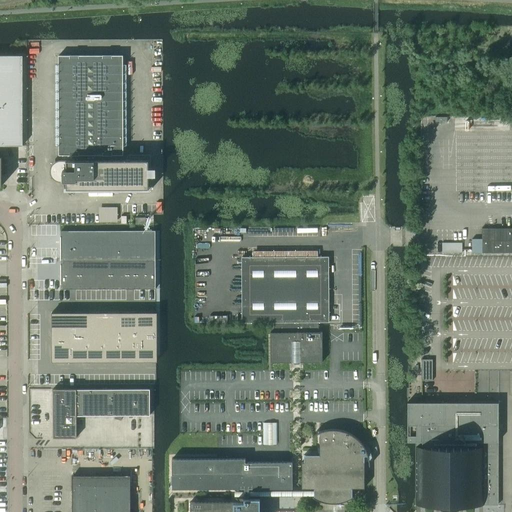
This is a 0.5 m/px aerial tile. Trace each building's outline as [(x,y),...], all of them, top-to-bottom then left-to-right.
[(0,156),(0,145),(23,146),(23,55),(12,55),(0,55),(0,185),(2,186),(2,156),(0,156)] [(63,181),(67,181),(67,189),(75,189),(75,191),(149,191),(149,188),(149,160),(122,160),(122,155),(123,155),(123,55),(59,55),(59,155),(62,155),(62,161),(61,161),(59,162),(58,162),(56,162),(56,163),(54,164),(53,165),(52,166),(52,167),(51,168),(51,169),(51,170),(51,171),(51,172),(51,173),(51,174),(51,175),(52,176),(53,177),(54,178),(54,179),(55,180),(56,180),(57,180),(58,181),(59,181),(60,181),(61,181),(62,181),(63,181)] [(136,215),(136,224),(154,224),(154,215),(136,215)] [(472,239),(472,253),(511,252),(511,228),(482,228),(482,239),(472,239)] [(155,289),(155,230),(154,230),(61,231),(61,289),(155,289)] [(274,323),(274,332),(270,332),(270,362),(294,362),(294,365),(298,365),(298,362),(322,362),(322,332),(318,332),(318,323),(329,323),(329,257),(241,257),(242,323),(274,323)] [(157,361),(156,312),(52,313),(52,362),(157,361)] [(421,359),(421,381),(432,381),(432,359),(421,359)] [(76,389),(53,389),(53,438),(77,438),(76,416),(150,415),(150,389),(76,389)] [(416,446),(415,505),(428,505),(440,505),(440,507),(439,508),(441,509),(443,509),(445,510),(447,510),(450,510),(452,510),(454,510),(456,509),(458,509),(460,508),(459,507),(459,505),(471,505),(484,505),(498,505),(498,402),(407,402),(407,442),(416,442),(416,446)] [(314,488),(314,497),(313,496),(312,497),(315,499),(318,500),(321,501),(324,502),(327,503),(330,503),(333,503),(336,503),(339,503),(342,502),(345,501),(348,500),(350,498),(353,497),(353,496),(352,496),(352,488),(364,488),(364,456),(367,456),(368,456),(367,452),(365,450),(364,447),(362,444),(360,441),(358,439),(355,437),(352,435),(350,434),(347,432),(344,431),(340,430),(337,430),(334,429),(331,429),(327,430),(324,430),(321,431),(318,433),(315,434),(312,436),(313,437),(315,435),(317,434),(319,433),(319,455),(304,455),(304,462),(301,462),(301,488),(314,488)] [(249,488),(292,488),(292,462),(290,462),(245,462),(245,458),(217,459),(172,459),(172,489),(244,488),(244,490),(244,496),(244,501),(190,502),(189,511),(259,511),(260,498),(249,498),(249,488)] [(130,511),(130,477),(72,477),(71,511),(130,511)]
